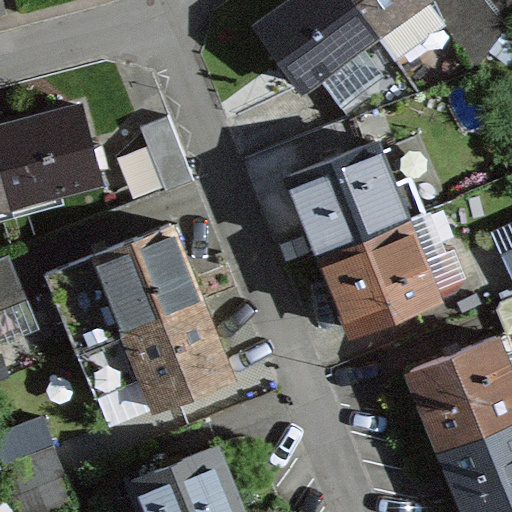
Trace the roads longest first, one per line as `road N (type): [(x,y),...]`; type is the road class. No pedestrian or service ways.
road 1 (residential): [(157,33),(367,511)]
road 2 (residential): [(0,75),(157,33)]
